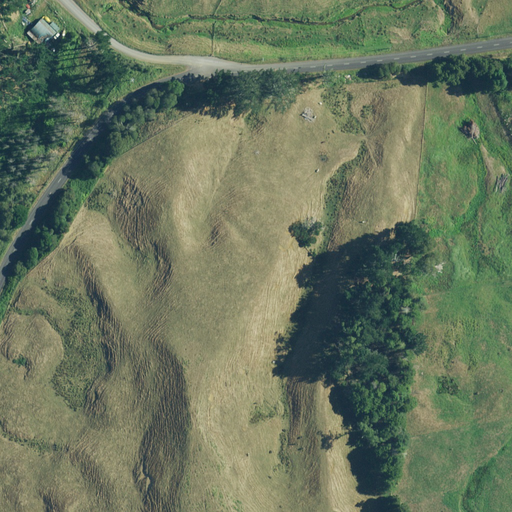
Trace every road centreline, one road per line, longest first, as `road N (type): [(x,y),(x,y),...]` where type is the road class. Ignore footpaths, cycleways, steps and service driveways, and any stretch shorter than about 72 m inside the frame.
road 1 (unclassified): [(222,71),(157,85),(111,115),(50,193),(0,280)]
road 2 (unclassified): [(511,42),(222,71)]
road 3 (unclassified): [(66,0),(122,45),(222,71)]
